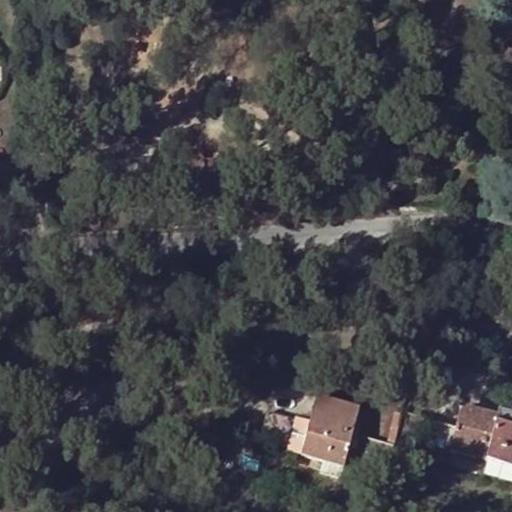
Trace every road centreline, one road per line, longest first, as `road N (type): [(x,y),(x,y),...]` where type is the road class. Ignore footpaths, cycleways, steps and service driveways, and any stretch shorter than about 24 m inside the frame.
road 1 (residential): [(52,406),(348,335),(446,320),(511,335)]
road 2 (tertiary): [(339,237),(0,234)]
road 3 (unclassified): [(0,332),(95,325),(225,300),(296,285),(325,266)]
road 4 (residential): [(511,275),(325,266)]
road 5 (tertiary): [(511,232),(339,237)]
